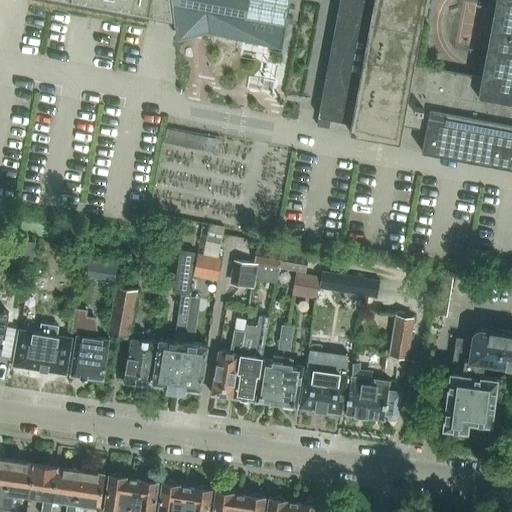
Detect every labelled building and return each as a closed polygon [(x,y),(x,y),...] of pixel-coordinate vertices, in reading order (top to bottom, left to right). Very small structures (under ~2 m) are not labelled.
[(49,0),(148,18),(175,24),(171,0),(49,0)] [(177,34),(207,32),(203,1),(197,0),(188,0),(188,2),(186,4),(182,5),(179,4),(176,2),(175,0),(171,0),(175,24),(177,34)] [(197,0),(203,1),(207,32),(281,46),(285,24),(290,0),(175,0),(176,2),(179,4),(182,5),(186,4),(188,2),(188,0),(197,0)] [(511,0),(340,0),(319,115),(318,115),(318,116),(317,125),(328,127),(330,118),(351,122),(350,130),(349,130),(349,131),(399,141),(403,122),(426,126),(421,151),(422,151),(423,150),(511,166),(511,0)] [(169,125),(169,140),(211,141),(212,126),(169,125)] [(282,246),(274,245),(257,243),(254,262),(259,263),(256,278),(276,282),(282,246)] [(189,294),(195,250),(178,248),(173,291),(181,292),(189,294)] [(306,269),(309,253),(284,248),(281,264),(306,269)] [(197,252),(194,269),(219,274),(222,256),(219,256),(204,253),(197,252)] [(254,262),(233,259),(229,284),(255,288),(256,278),(259,263),(254,262)] [(105,263),(103,279),(114,280),(116,264),(105,263)] [(348,290),(351,273),(323,268),(320,285),(348,290)] [(316,296),(320,276),(296,271),(292,291),(316,296)] [(129,334),(138,288),(116,284),(108,330),(129,334)] [(26,289),(23,309),(33,311),(37,291),(26,289)] [(174,339),(160,336),(158,336),(158,340),(152,380),(152,381),(169,383),(168,387),(175,388),(183,340),(189,301),(190,294),(189,294),(181,292),(174,339)] [(184,385),(200,387),(207,344),(197,342),(193,342),(197,318),(196,318),(198,302),(189,301),(183,340),(175,388),(183,389),(184,385)] [(87,315),(88,309),(74,307),(71,331),(76,332),(70,373),(79,375),(79,376),(87,377),(87,376),(103,378),(104,368),(109,338),(100,336),(95,317),(87,315)] [(414,316),(413,316),(396,313),(395,323),(390,354),(397,356),(407,357),(414,316)] [(262,358),(262,356),(263,356),(269,315),(259,314),(257,324),(245,323),(244,330),(241,353),(239,353),(233,396),(255,399),(256,390),(261,358),(262,358)] [(66,373),(67,363),(72,338),(57,335),(58,324),(40,321),(38,332),(19,328),(13,364),(14,364),(66,373)] [(282,323),(280,336),(292,337),(293,325),(282,323)] [(211,393),(233,396),(239,353),(241,353),(244,330),(234,328),(231,351),(218,349),(211,393)] [(511,333),(479,328),(473,333),(472,339),(456,336),(451,371),(450,371),(443,426),(467,429),(468,420),(491,423),(497,377),(482,375),(483,362),(499,365),(500,363),(511,364),(511,366),(511,333)] [(152,380),(158,340),(142,337),(143,331),(136,329),(135,336),(131,336),(125,371),(124,381),(152,385),(152,381),(152,380)] [(280,336),(278,347),(290,349),(292,337),(280,336)] [(272,360),(262,358),(261,358),(256,390),(255,399),(275,402),(283,355),(273,354),(272,360)] [(275,402),(295,405),(296,405),(297,395),(303,364),(293,362),(293,357),(283,355),(275,402)] [(347,372),(306,366),(299,406),(341,413),(342,402),(347,372)] [(351,374),(347,402),(345,412),(351,413),(382,418),(384,418),(384,417),(396,419),(398,409),(400,394),(387,393),(389,379),(370,376),(351,374)] [(0,456),(0,508),(3,509),(10,458),(0,456)] [(15,492),(29,494),(34,462),(10,458),(3,509),(12,510),(15,492)] [(43,497),(41,511),(50,511),(52,498),(57,465),(34,462),(29,494),(43,497)] [(67,500),(65,511),(74,511),(81,469),(57,465),(52,498),(67,500)] [(100,505),(103,482),(105,472),(81,469),(74,511),(83,511),(85,503),(100,505)] [(109,473),(107,483),(103,509),(118,511),(117,511),(127,511),(133,477),(123,475),(120,472),(116,471),(112,473),(109,473)] [(153,511),(157,490),(158,480),(155,480),(152,477),(147,476),(144,478),(133,477),(127,511),(153,511)] [(162,481),(161,491),(157,511),(182,511),(187,484),(177,483),(174,480),(169,479),(166,481),(162,481)] [(182,511),(207,511),(212,488),(208,488),(205,485),(201,484),(197,486),(187,484),(182,511)] [(215,489),(214,499),(212,511),(237,511),(240,492),(230,491),(227,488),(223,487),(219,489),(215,489)] [(240,492),(237,511),(262,511),(265,496),(262,495),(259,492),(254,492),(251,494),(240,492)] [(291,511),(294,500),(283,499),(280,496),(276,495),(273,497),(269,497),(266,511),(291,511)] [(294,500),(291,511),(317,511),(318,504),(315,503),(312,500),(308,500),(304,502),(294,500)]
